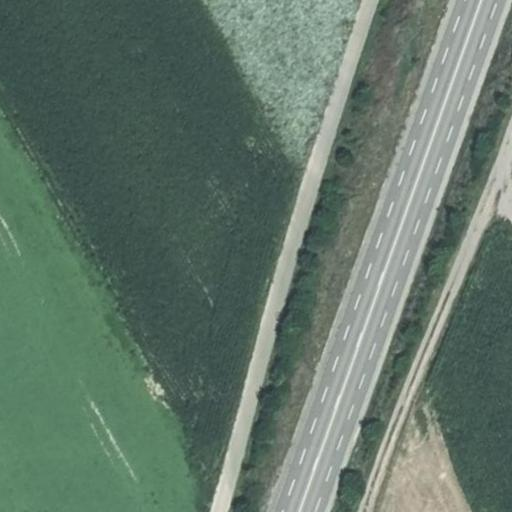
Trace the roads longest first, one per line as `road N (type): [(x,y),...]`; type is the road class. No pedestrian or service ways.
road 1 (secondary): [(300,511),(486,0)]
road 2 (track): [(371,0),(218,511)]
road 3 (track): [(366,511),(511,141)]
